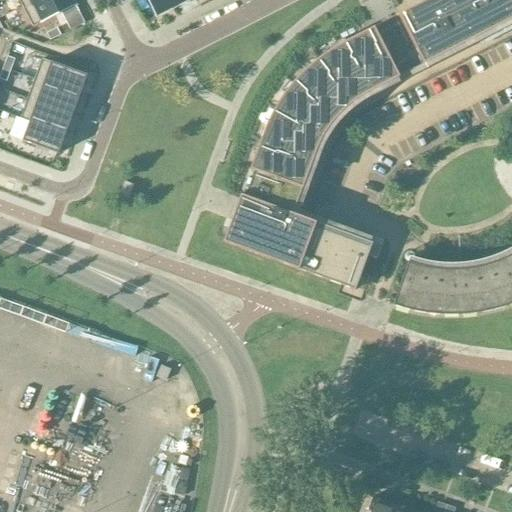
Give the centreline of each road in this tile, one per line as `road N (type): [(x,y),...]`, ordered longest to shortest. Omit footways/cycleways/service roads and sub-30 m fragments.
road 1 (tertiary): [(226,511),(242,457),(243,411),(212,341),(165,304),(0,236)]
road 2 (residential): [(140,67),(120,85),(83,185),(61,193),(0,170)]
road 3 (residential): [(140,67),(272,0)]
